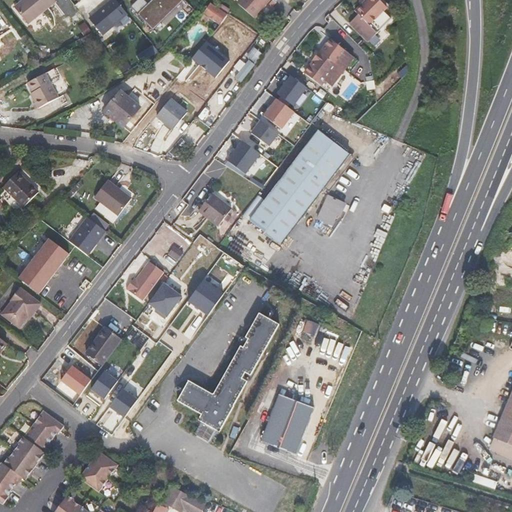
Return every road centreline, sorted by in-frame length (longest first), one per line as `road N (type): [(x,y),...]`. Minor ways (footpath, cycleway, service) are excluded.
road 1 (primary): [(353,511),(480,210)]
road 2 (primary): [(452,224),(332,511)]
road 3 (residential): [(24,382),(181,182)]
road 4 (residential): [(181,182),(326,0)]
road 5 (primary): [(473,0),(472,86),(452,224)]
road 6 (residential): [(181,182),(71,143),(0,136)]
road 7 (residential): [(24,382),(89,429),(26,511)]
road 8 (primary): [(511,70),(452,224)]
